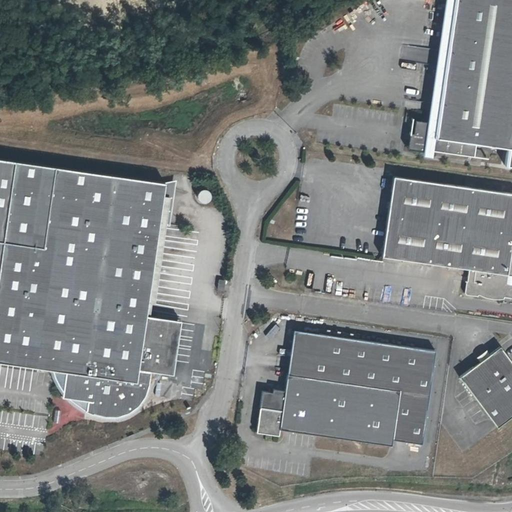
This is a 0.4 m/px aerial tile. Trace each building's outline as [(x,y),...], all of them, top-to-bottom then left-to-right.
[(511,166),(511,0),(452,0),(435,122),(427,121),(414,119),(412,132),(411,139),(411,141),(411,142),(412,143),(413,145),(414,145),(415,146),(416,146),(419,147),(419,148),(466,155),(468,142),(474,143),(506,148),(504,165),(511,166)] [(435,122),(452,0),(443,0),(427,121),(435,122)] [(419,148),(419,147),(416,146),(415,146),(414,145),(413,145),(412,143),(411,142),(411,141),(411,139),(412,132),(409,132),(407,149),(418,151),(419,148)] [(473,156),(474,143),(468,142),(466,155),(473,156)] [(158,224),(164,182),(0,158),(0,361),(65,371),(61,396),(87,400),(85,410),(93,413),(100,415),(104,416),(110,416),(116,416),(124,413),(131,410),(137,404),(142,399),(145,392),(147,387),(149,370),(137,368),(158,224)] [(511,192),(392,176),(381,255),(468,268),(467,280),(466,280),(464,294),(477,296),(477,294),(479,295),(484,297),(488,298),(492,299),(499,299),(503,298),(503,296),(511,297),(511,192)] [(169,225),(175,180),(164,182),(158,224),(169,225)] [(210,197),(210,196),(210,194),(209,192),(208,191),(207,190),(205,189),(203,189),(201,189),(200,190),(198,191),(197,192),(197,194),(196,196),(197,198),(197,199),(198,200),(200,201),(201,202),(203,202),(205,202),(206,202),(208,200),(209,199),(210,197)] [(223,290),(225,280),(219,279),(217,289),(223,290)] [(312,377),(318,333),(293,329),(286,374),(312,377)] [(421,443),(435,350),(318,333),(312,377),(286,374),(284,390),(272,389),(272,392),(262,391),(259,407),(262,407),(261,418),(258,417),(256,432),(278,435),(279,429),(391,445),(392,439),(421,443)] [(511,415),(511,362),(499,346),(459,376),(497,427),(511,415)]
